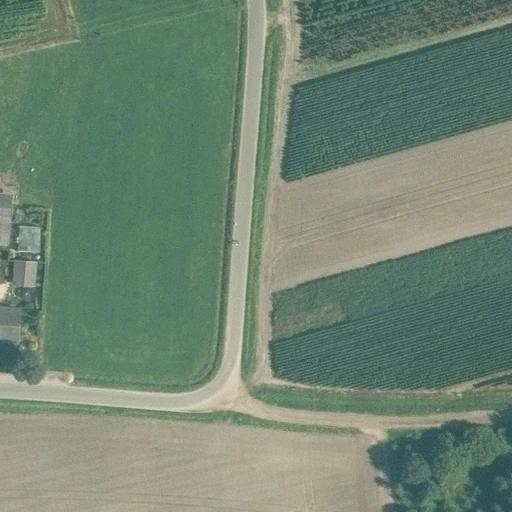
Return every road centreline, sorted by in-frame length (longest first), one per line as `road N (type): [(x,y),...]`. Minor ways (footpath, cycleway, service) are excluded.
road 1 (unclassified): [(0,392),(202,403),(225,396),(256,0)]
road 2 (track): [(225,396),(271,415),(511,420)]
road 3 (track): [(183,0),(58,33)]
